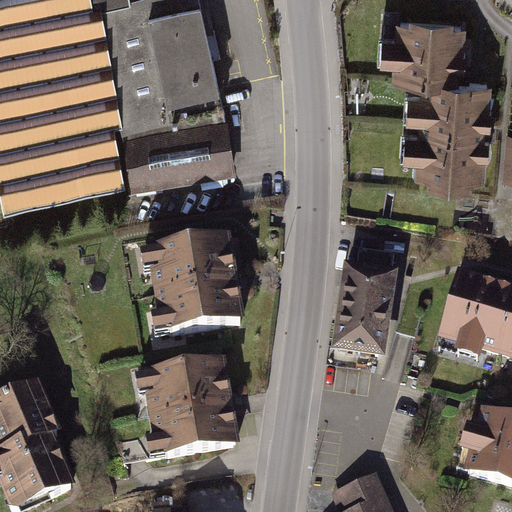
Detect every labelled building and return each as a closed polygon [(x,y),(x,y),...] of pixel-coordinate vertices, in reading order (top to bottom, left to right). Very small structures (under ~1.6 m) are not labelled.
[(0,0),(0,204),(118,184),(108,122),(118,120),(97,0),(0,0)] [(230,169),(198,0),(97,0),(118,120),(130,188),(230,169)] [(456,25),(396,21),(395,37),(391,37),(389,63),(394,63),(393,78),(458,82),(460,51),(455,51),(456,25)] [(483,84),(424,81),(423,94),(418,94),(416,121),(420,121),(420,134),(416,133),(414,159),(419,159),(418,176),(477,180),(478,155),(484,155),(487,111),(482,110),(483,84)] [(511,133),(506,134),(503,182),(511,182),(511,133)] [(239,276),(233,242),(216,245),(151,256),(152,266),(146,273),(154,319),(163,324),(165,335),(235,323),(228,278),(239,276)] [(358,253),(356,271),(351,270),(341,353),(379,358),(391,257),(358,253)] [(511,293),(459,279),(442,342),(511,361),(511,293)] [(220,370),(220,368),(148,380),(150,389),(144,397),(152,443),(161,448),(162,458),(233,446),(220,370)] [(0,503),(3,511),(23,511),(68,493),(45,441),(53,438),(32,388),(0,401),(0,503)] [(511,424),(481,416),(464,475),(511,488),(511,424)] [(388,511),(374,479),(336,496),(342,511),(388,511)]
